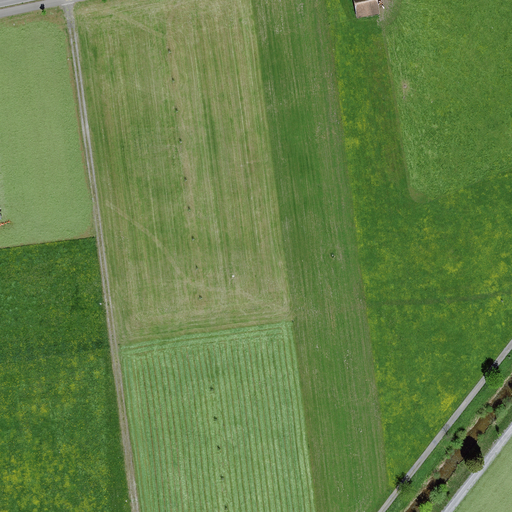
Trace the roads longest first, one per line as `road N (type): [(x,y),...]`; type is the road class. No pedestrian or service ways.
road 1 (track): [(66,0),(114,336)]
road 2 (track): [(398,511),(511,363)]
